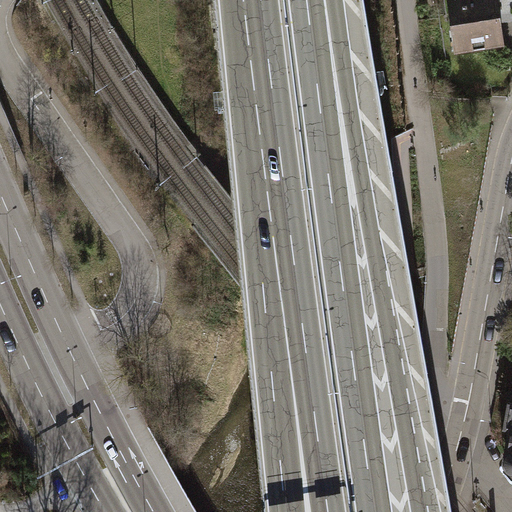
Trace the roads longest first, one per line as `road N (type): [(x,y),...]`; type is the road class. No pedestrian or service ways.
road 1 (motorway): [(424,511),(330,0)]
road 2 (motorway): [(375,511),(313,0)]
road 3 (residential): [(458,444),(439,422),(432,372),(436,251),(404,0)]
road 4 (residential): [(68,347),(124,317),(142,272),(133,246),(0,55)]
road 5 (motorway): [(273,176),(326,511)]
road 6 (motorway): [(273,176),(292,511)]
road 7 (tertiary): [(511,160),(458,444)]
road 8 (primary): [(0,310),(103,511)]
road 9 (primary): [(154,511),(68,347)]
road 10 (motorway): [(253,0),(273,176)]
road 11 (primary): [(68,347),(0,191)]
